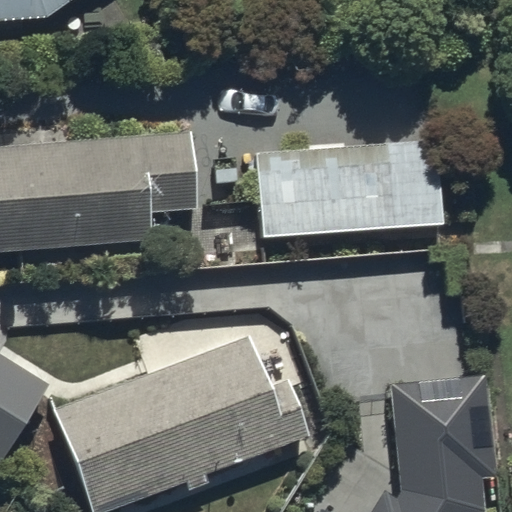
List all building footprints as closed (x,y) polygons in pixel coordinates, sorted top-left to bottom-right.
[(0,0),(0,20),(47,17),(71,0),(0,0)] [(0,142),(0,248),(151,239),(150,209),(199,206),(194,131),(0,142)] [(440,139),(258,150),(263,235),(445,224),(440,139)] [(455,244),(338,253),(344,339),(462,331),(455,244)] [(251,331),(50,401),(88,510),(181,477),(186,491),(209,483),(205,471),(311,433),(290,372),(268,379),(251,331)] [(0,355),(0,464),(49,387),(0,355)] [(393,386),(402,492),(398,499),(385,490),(369,511),(484,511),(481,477),(497,476),(487,376),(393,386)]
